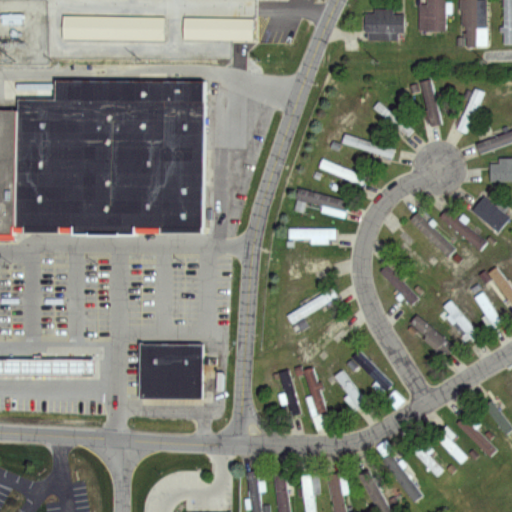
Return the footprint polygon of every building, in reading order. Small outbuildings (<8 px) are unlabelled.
[(183,0),(256,0),(256,7),(183,8),(183,0)] [(425,0),(445,0),(445,30),(418,30),(418,3),(425,3),(425,0)] [(458,0),(485,0),(486,46),(463,46),(463,26),(460,26),(460,10),(458,10),(458,0)] [(502,0),(511,0),(511,43),(502,43),(502,0)] [(363,13),(372,13),(372,8),(391,8),(391,14),(402,14),(402,31),(363,31),(363,13)] [(66,16),(164,16),(164,41),(66,41),(66,16)] [(183,17),(251,17),(251,39),(183,40),(183,17)] [(0,108),(15,108),(15,98),(54,99),(54,79),(203,80),(202,231),(13,230),(13,239),(0,239),(0,108)] [(419,81),(430,79),(441,124),(429,126),(419,81)] [(474,87),(483,92),(465,134),(455,129),(474,87)] [(371,107),(377,100),(413,130),(407,137),(371,107)] [(474,144),(511,130),(511,141),(478,154),(474,144)] [(344,133),(393,148),(390,158),(341,142),(344,133)] [(497,157),(511,157),(511,181),(489,181),(489,163),(497,163),(497,157)] [(322,158),(364,175),(360,185),(318,168),(322,158)] [(297,187),(349,200),(347,211),(294,198),(297,187)] [(470,210),(482,195),(508,217),(496,232),(470,210)] [(439,217),(446,208),(486,241),(479,250),(439,217)] [(409,219),(418,211),(454,248),(446,257),(409,219)] [(288,228),(335,228),(335,239),(288,239),(288,228)] [(391,243),(421,273),(428,266),(398,236),(391,243)] [(379,271),(387,264),(418,297),(410,304),(379,271)] [(497,267),(511,286),(511,305),(490,278),(484,281),(478,273),(483,269),(487,272),(497,267)] [(286,315),(331,288),(336,296),(292,324),(286,315)] [(473,296),(482,291),(500,322),(492,327),(473,296)] [(442,305),(450,299),(478,335),(470,342),(442,305)] [(410,323),(417,314),(453,346),(446,354),(410,323)] [(140,347),(203,348),(201,401),(139,400),(140,347)] [(351,357),(360,348),(394,382),(385,391),(351,357)] [(303,370),(312,367),(327,413),(317,415),(303,370)] [(278,373),(288,370),(300,414),(290,416),(278,373)] [(333,377),(342,370),(366,403),(353,413),(342,398),(346,394),(333,377)] [(395,408),(403,399),(393,390),(384,399),(395,408)] [(483,406),(492,399),(511,427),(511,429),(504,435),(483,406)] [(454,424),(463,415),(468,420),(471,416),(480,425),(475,429),(495,450),(487,457),(454,424)] [(433,435),(446,423),(456,435),(451,440),(466,456),(459,463),(433,435)] [(410,449),(418,442),(443,469),(435,477),(410,449)] [(381,460),(391,452),(422,494),(412,502),(381,460)] [(376,511),(358,475),(369,469),(373,477),(378,474),(383,484),(377,487),(390,511),(376,511)] [(277,511),(273,472),(285,471),(289,511),(277,511)] [(251,511),(248,473),(258,472),(262,511),(251,511)] [(305,511),(301,475),(317,473),(320,494),(313,495),(315,511),(305,511)] [(333,511),(326,476),(340,473),(341,477),(346,476),(350,495),(343,496),(345,511),(333,511)]
